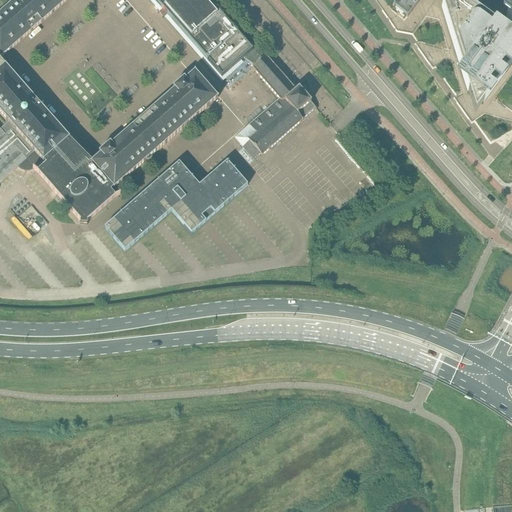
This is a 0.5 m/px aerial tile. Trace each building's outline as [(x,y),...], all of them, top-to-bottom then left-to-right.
[(0,182),(26,160),(26,159),(34,152),(45,164),(37,171),(33,168),(32,169),(37,172),(80,221),(80,225),(87,225),(87,221),(115,197),(120,194),(115,196),(111,191),(113,189),(114,189),(218,98),(194,72),(185,80),(184,78),(172,88),(174,90),(111,145),(110,143),(98,153),(100,155),(91,163),(0,59),(0,58),(67,0),(12,0),(0,11),(0,112),(8,122),(0,128),(0,182)] [(311,102),(298,88),(296,90),(266,56),(216,0),(153,0),(208,61),(222,78),(243,58),(255,65),(252,68),(279,98),(248,125),(249,125),(234,138),(253,160),(260,154),(262,156),(315,108),(310,103),(311,102)] [(393,6),(392,8),(393,8),(405,17),(407,18),(408,17),(420,0),(397,0),(394,5),(393,6)] [(438,0),(441,9),(460,71),(457,76),(456,77),(454,79),(455,80),(457,81),(458,82),(459,83),(465,87),(467,94),(474,116),(482,105),(485,102),(487,104),(494,95),(491,93),(495,87),(498,89),(505,80),(502,78),(506,73),(509,75),(511,70),(511,40),(496,29),(484,20),(456,0),(438,0)] [(511,0),(509,0),(507,8),(501,17),(505,20),(511,25),(511,0)] [(104,229),(124,253),(171,213),(191,236),(247,187),(226,163),(198,187),(195,183),(195,182),(195,181),(195,180),(195,179),(194,179),(194,178),(193,178),(192,178),(191,178),(190,178),(191,178),(191,177),(191,176),(191,175),(190,174),(189,174),(188,173),(187,174),(178,164),(104,229)]
